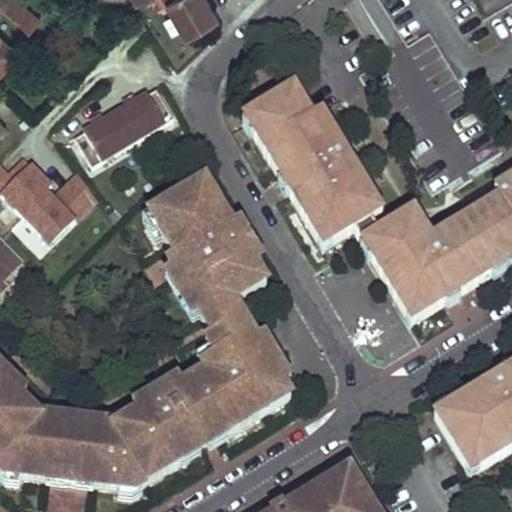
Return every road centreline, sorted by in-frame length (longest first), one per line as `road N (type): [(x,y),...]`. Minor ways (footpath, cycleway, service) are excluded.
road 1 (residential): [(246,27),(215,56),(206,114),(373,405)]
road 2 (residential): [(197,511),(373,405)]
road 3 (residential): [(373,405),(511,319)]
